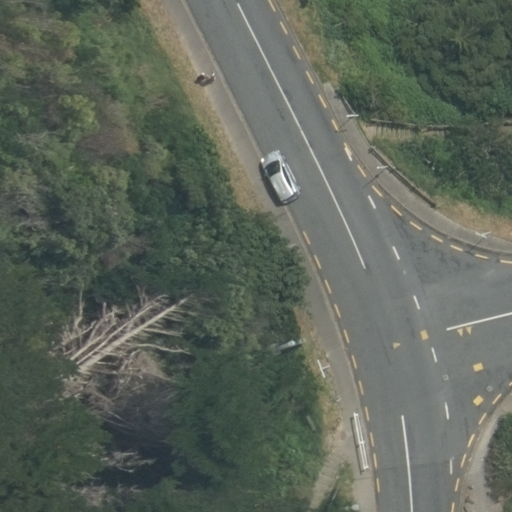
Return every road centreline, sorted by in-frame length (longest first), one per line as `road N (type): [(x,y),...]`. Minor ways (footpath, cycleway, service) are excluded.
road 1 (secondary): [(247,0),(327,150),(390,343)]
road 2 (secondary): [(413,511),(390,343)]
road 3 (residential): [(390,343),(511,305)]
